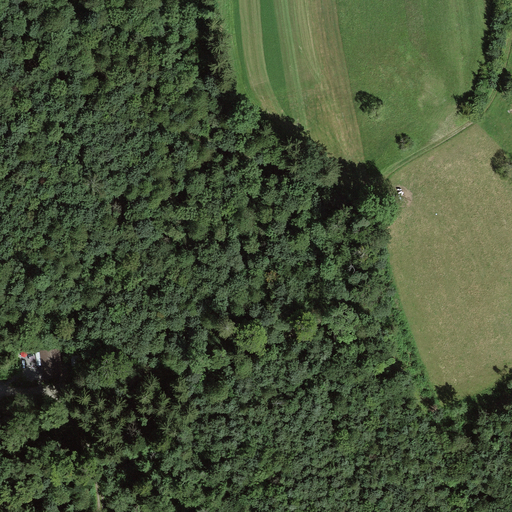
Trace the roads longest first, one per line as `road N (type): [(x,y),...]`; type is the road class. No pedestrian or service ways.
road 1 (track): [(44,389),(219,360),(335,309),(357,269),(374,192),(481,114),(511,25)]
road 2 (track): [(81,0),(79,36),(93,64),(132,104),(368,209)]
road 3 (track): [(348,291),(390,343),(478,511)]
road 4 (track): [(335,309),(333,413),(364,511)]
road 5 (track): [(99,511),(94,455),(79,425),(44,389),(0,392)]
